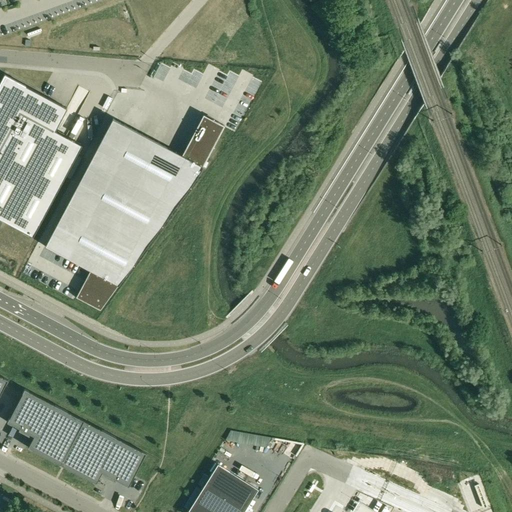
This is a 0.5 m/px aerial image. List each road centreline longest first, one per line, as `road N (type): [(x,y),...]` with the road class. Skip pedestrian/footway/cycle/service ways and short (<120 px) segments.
road 1 (unclassified): [(0,323),(95,372),(126,379),(188,374),(256,341),(478,0)]
road 2 (unclassified): [(455,0),(263,307),(230,339),(167,362),(124,360),(0,301)]
road 3 (unclassified): [(0,56),(139,66),(122,99)]
